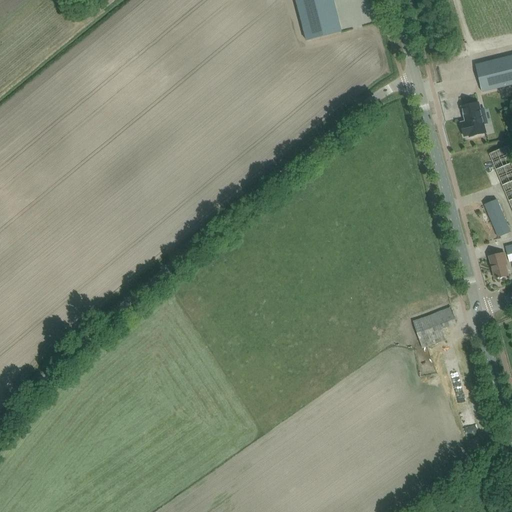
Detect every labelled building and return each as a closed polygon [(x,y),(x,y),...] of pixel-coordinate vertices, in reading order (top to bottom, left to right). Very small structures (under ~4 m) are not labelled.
[(296,0),(307,41),(341,32),(333,0),(296,0)] [(511,84),(511,56),(476,65),(482,92),(511,84)] [(469,136),(469,137),(486,133),(479,103),(462,107),(466,122),(461,123),(465,137),(469,136)] [(511,254),(511,153),(510,148),(489,156),(511,210),(511,245),(505,247),(508,255),(511,254)] [(498,237),(511,232),(497,200),(485,205),(498,237)] [(496,279),(498,279),(498,280),(500,279),(500,278),(508,276),(504,261),(506,260),(505,253),(490,257),(496,279)] [(414,321),(423,348),(446,340),(442,329),(457,323),(451,308),(414,321)]
